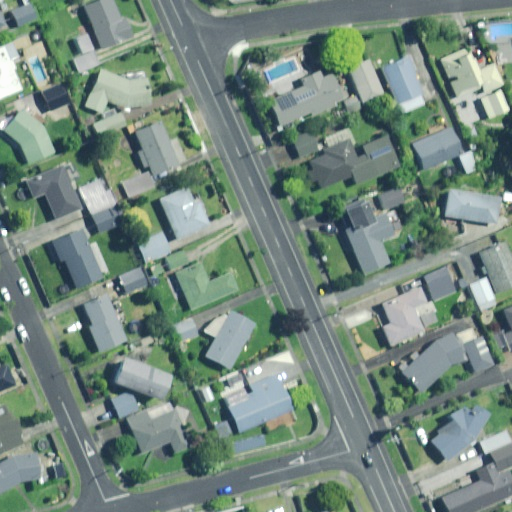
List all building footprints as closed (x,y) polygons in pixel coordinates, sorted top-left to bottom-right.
[(117,20),(108,0),(95,0),(79,7),(98,51),(129,38),(120,19),(117,20)] [(32,20),(25,4),(5,11),(12,28),(32,20)] [(73,40),(78,54),(88,51),(83,37),(73,40)] [(6,69),(5,66),(2,59),(9,56),(3,44),(0,44),(0,96),(14,91),(5,69),(6,69)] [(507,112),(496,87),(500,85),(490,65),(475,72),(464,48),(436,61),(453,99),(478,88),(480,94),(472,98),(483,123),(507,112)] [(97,65),(93,53),(76,59),(81,71),(97,65)] [(425,103),(404,57),(376,69),(397,116),(425,103)] [(379,98),(362,62),(343,71),(360,107),(379,98)] [(124,82),(96,71),(81,108),(98,114),(103,102),(121,109),(145,106),(141,79),(124,82)] [(331,102),(337,100),(327,74),(317,78),(314,72),(299,78),(302,86),(263,102),(273,127),(306,114),(307,117),(333,106),(331,102)] [(66,104),(61,93),(55,81),(17,99),(23,111),(39,103),(44,115),(66,104)] [(98,114),(101,121),(89,126),(95,139),(122,126),(114,108),(101,114),(98,114)] [(36,127),(16,110),(0,130),(0,134),(13,144),(22,165),(47,154),(36,127)] [(161,171),(174,166),(155,122),(129,134),(137,152),(132,154),(139,169),(144,167),(146,172),(118,183),(124,198),(165,182),(161,171)] [(458,155),(446,128),(407,145),(419,172),(458,155)] [(313,151),(305,134),(287,142),(295,159),(313,151)] [(392,168),(379,138),(357,147),(359,154),(353,157),(345,138),(325,147),(327,152),(301,163),(313,191),(347,177),(351,186),(392,168)] [(474,170),(466,152),(455,157),(462,175),(474,170)] [(50,221),(71,213),(73,219),(82,215),(74,195),(71,197),(58,166),(20,182),(27,200),(39,195),(50,221)] [(117,225),(98,179),(75,189),(94,235),(117,225)] [(399,203),(393,189),(375,197),(381,211),(399,203)] [(496,198),(443,190),(439,217),(492,225),(496,198)] [(180,205),(175,192),(155,200),(175,249),(208,236),(193,200),(180,205)] [(366,220),(358,202),(337,211),(345,228),(338,231),(358,275),(384,264),(375,244),(388,237),(378,214),(366,220)] [(97,279),(76,229),(45,241),(54,263),(59,261),(71,290),(97,279)] [(166,254),(158,234),(134,244),(143,264),(166,254)] [(498,292),(511,285),(511,272),(506,258),(501,247),(498,241),(473,252),(454,261),(464,285),(476,313),(494,305),(490,296),(498,292)] [(161,258),(162,260),(167,272),(183,265),(178,253),(167,258),(166,256),(161,258)] [(156,262),(145,268),(150,278),(161,273),(156,262)] [(203,283),(196,265),(171,276),(186,311),(233,291),(225,273),(203,283)] [(451,293),(440,268),(418,278),(429,303),(451,293)] [(144,286),(137,270),(114,279),(121,296),(144,286)] [(420,304),(413,289),(386,301),(389,308),(383,310),(379,312),(385,325),(377,329),(385,347),(418,332),(408,309),(420,304)] [(121,342),(101,296),(78,306),(87,326),(83,328),(94,354),(121,342)] [(511,305),(499,311),(506,329),(488,336),(493,350),(503,346),(506,354),(511,351),(511,305)] [(200,331),(211,338),(200,357),(225,371),(250,327),(225,313),(221,321),(209,314),(200,331)] [(192,337),(186,321),(170,328),(177,344),(192,337)] [(445,366),(458,361),(449,335),(428,343),(396,374),(416,394),(445,366)] [(490,367),(478,338),(459,346),(469,368),(472,374),(490,367)] [(152,401),(154,402),(164,376),(118,358),(108,384),(126,391),(106,401),(114,419),(152,401)] [(286,412),(271,376),(240,389),(244,399),(223,408),(234,434),(286,412)] [(436,436),(426,444),(441,463),(471,440),(485,415),(469,406),(464,414),(459,407),(431,429),(436,436)] [(184,448),(168,409),(145,418),(142,411),(121,419),(136,455),(164,443),(169,454),(184,448)] [(0,454),(19,446),(5,412),(0,414),(0,454)] [(507,442),(502,432),(475,444),(480,454),(507,442)] [(511,466),(511,441),(483,454),(487,463),(483,465),(469,472),(474,483),(448,494),(456,511),(471,511),(503,498),(492,475),(511,466)] [(0,492),(38,473),(26,449),(0,461),(0,492)] [(55,472),(52,459),(38,462),(41,475),(55,472)]
